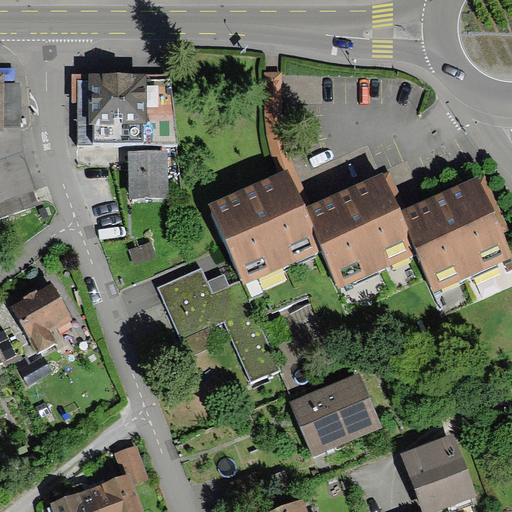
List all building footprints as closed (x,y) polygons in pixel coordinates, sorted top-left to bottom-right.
[(78,105),(78,145),(176,145),(171,76),(72,75),(72,104),(78,105)] [(282,76),(267,76),(266,121),(270,148),(280,177),(298,169),(283,128),(282,76)] [(30,209),(7,159),(4,121),(0,121),(0,202),(8,219),(30,209)] [(168,197),(167,151),(131,152),(132,198),(168,197)] [(390,169),(314,202),(298,169),(280,177),(214,207),(247,280),(326,245),(344,284),(417,251),(435,292),(511,257),(511,239),(482,173),(407,207),(390,169)] [(172,281),(158,287),(190,356),(220,343),(213,329),(225,323),(251,381),(280,369),(241,283),(231,287),(226,275),(208,283),(201,268),(172,281)] [(26,305),(7,317),(34,362),(53,350),(43,333),(69,318),(54,291),(27,306),(26,305)] [(302,428),(314,456),(381,427),(359,375),(291,403),(302,428)] [(403,454),(424,511),(431,511),(479,494),(457,433),(403,454)] [(111,481),(90,488),(98,511),(143,511),(130,474),(111,481)] [(49,511),(98,511),(90,488),(69,495),(47,503),(49,511)] [(308,511),(303,498),(267,511),(308,511)]
